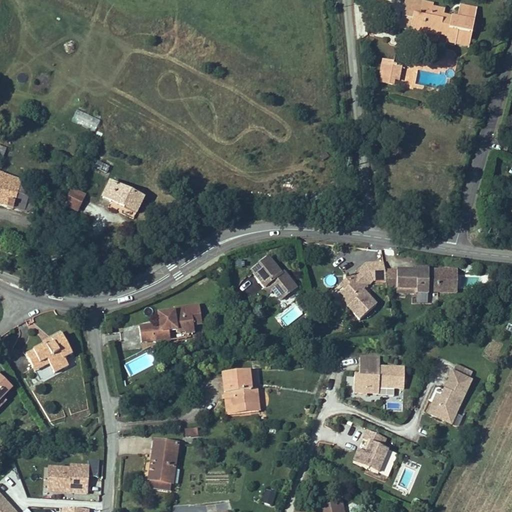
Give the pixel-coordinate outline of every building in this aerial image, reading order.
[(423,33),(423,30),(449,34),(448,41),(468,44),(469,33),(473,34),(475,21),(467,20),(469,8),(458,6),(456,19),(443,17),(444,11),(434,9),(434,5),(408,1),(406,14),(402,14),(401,20),(413,22),(411,31),(423,33)] [(477,9),(469,8),(467,20),(475,21),(477,9)] [(413,22),(401,20),(399,30),(411,31),(413,22)] [(405,65),(397,64),(397,67),(395,79),(397,79),(402,80),(405,65)] [(385,65),(383,76),(386,77),(385,83),(396,85),(397,79),(395,79),(397,67),(385,65)] [(77,111),(72,122),(95,132),(100,121),(77,111)] [(0,174),(0,204),(11,208),(28,213),(38,216),(42,202),(33,199),(36,187),(17,180),(9,177),(0,174)] [(122,176),(116,191),(149,204),(155,189),(122,176)] [(86,201),(72,195),(66,210),(79,216),(86,201)] [(291,280),(280,264),(262,276),(273,292),(278,289),(283,296),(289,305),(306,294),(294,277),(291,280)] [(361,291),(367,286),(371,283),(384,282),(382,264),(366,266),(356,273),(349,280),(352,284),(343,291),(337,296),(347,307),(346,308),(357,321),(374,306),(361,291)] [(458,291),(458,269),(418,269),(418,271),(398,271),(398,289),(417,289),(417,294),(430,294),(430,291),(458,291)] [(278,289),(273,292),(278,299),(283,296),(278,289)] [(277,318),(287,328),(303,313),(294,303),(277,318)] [(144,334),(146,350),(165,347),(166,350),(175,348),(174,339),(182,338),(183,340),(190,339),(190,341),(200,339),(199,332),(206,330),(204,312),(178,316),(179,319),(167,321),(168,328),(165,329),(165,334),(157,335),(157,332),(144,334)] [(46,350),(28,360),(35,373),(42,369),(44,373),(51,370),(56,379),(71,371),(67,364),(74,360),(62,337),(52,343),(55,350),(48,353),(46,350)] [(55,350),(52,343),(45,347),(46,350),(48,353),(55,350)] [(358,398),(383,397),(383,391),(408,391),(407,370),(382,371),(382,362),(362,362),(363,381),(358,381),(358,398)] [(460,364),(457,372),(474,379),(478,371),(460,364)] [(42,369),(35,373),(37,377),(44,373),(42,369)] [(266,371),(259,372),(261,391),(268,390),(266,371)] [(259,372),(233,375),(237,416),(270,413),(268,390),(261,391),(259,372)] [(461,413),(476,380),(474,379),(457,372),(446,397),(443,404),(439,402),(433,414),(452,422),(457,411),(461,413)] [(0,414),(8,407),(4,403),(13,393),(0,379),(0,414)] [(457,424),(461,413),(457,411),(452,422),(457,424)] [(196,434),(197,443),(209,441),(208,433),(196,434)] [(393,441),(374,434),(370,443),(375,445),(371,455),(366,453),(361,466),(386,476),(396,452),(390,450),(393,441)] [(375,445),(370,443),(366,453),(371,455),(375,445)] [(189,448),(164,444),(159,481),(184,484),(190,485),(192,472),(186,471),(189,448)] [(93,484),(103,485),(104,469),(94,468),(93,474),(76,472),(76,475),(60,474),(57,497),(92,500),(93,484)] [(184,484),(159,481),(158,488),(183,492),(184,484)] [(272,507),(276,495),(265,491),(260,503),(272,507)] [(0,511),(15,511),(0,494),(0,511)]
